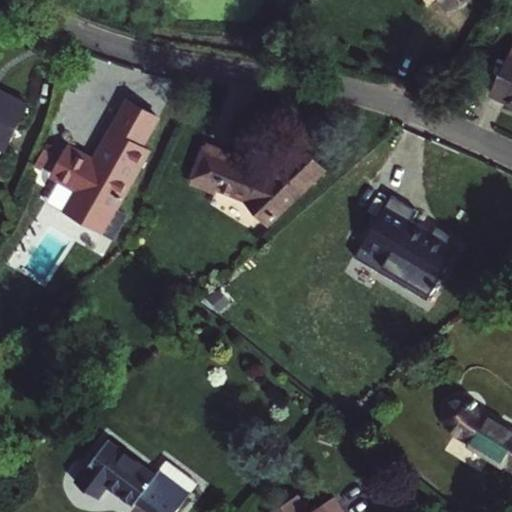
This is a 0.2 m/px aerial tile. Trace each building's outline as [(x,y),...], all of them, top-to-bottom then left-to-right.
[(436,0),(432,3),(441,16),(462,0),(436,0)] [(511,58),(492,100),(511,110),(511,58)] [(16,97),(0,88),(0,135),(17,143),(38,99),(20,90),(16,97)] [(147,139),(163,112),(137,97),(101,155),(93,150),(76,140),(60,168),(84,183),(74,199),(107,220),(153,142),(147,139)] [(326,173),(306,149),(273,178),(250,165),(252,161),(213,139),(195,173),(218,186),(220,183),(248,199),(246,201),(265,224),(326,173)] [(424,215),(397,199),(379,230),(403,244),(389,264),(438,295),(463,256),(417,228),(424,215)] [(511,441),(474,414),(478,409),(471,404),(466,409),(460,405),(457,405),(454,405),(451,406),(448,407),(446,410),(444,413),(443,416),(442,419),(442,423),(443,426),(443,429),(445,432),(450,436),(511,478),(511,441)] [(76,481),(97,498),(108,485),(134,505),(136,503),(147,511),(178,511),(191,495),(161,471),(158,475),(110,438),(76,481)] [(339,511),(332,499),(311,511),(307,511),(296,494),(267,511),(339,511)]
